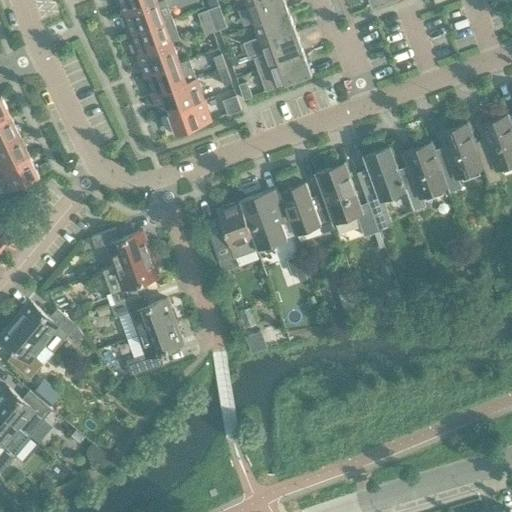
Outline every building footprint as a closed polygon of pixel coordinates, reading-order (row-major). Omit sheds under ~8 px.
[(116,0),(122,14),(159,0),(116,0)] [(174,0),(159,0),(122,14),(129,34),(166,21),(161,9),(176,4),(174,0)] [(253,25),(289,12),(284,0),(259,0),(246,5),(253,25)] [(224,17),(220,7),(209,10),(213,21),(224,17)] [(198,14),(202,25),(213,21),(209,10),(198,14)] [(258,37),(243,43),(246,51),(297,33),(289,12),(253,25),(258,37)] [(217,32),(228,28),(224,17),(213,21),(217,32)] [(166,21),(129,34),(137,54),(173,41),(166,21)] [(202,25),(206,36),(217,32),(213,21),(202,25)] [(268,66),(304,53),(297,33),(246,51),(250,60),(264,55),(268,66)] [(144,75),(181,61),(173,41),(137,54),(144,75)] [(268,66),(275,87),(312,74),(304,53),(268,66)] [(223,56),(214,60),(219,73),(228,70),(223,56)] [(152,95),(197,78),(190,58),(181,61),(144,75),(152,95)] [(219,73),(224,86),(233,83),(228,70),(219,73)] [(205,99),(200,87),(197,78),(152,95),(155,104),(164,100),(169,112),(205,99)] [(253,97),(247,81),(239,84),(245,100),(253,97)] [(1,95),(0,95),(0,121),(11,116),(1,95)] [(236,97),(224,102),(229,117),(242,112),(236,97)] [(176,133),(212,120),(205,99),(169,112),(176,133)] [(480,125),(487,144),(476,148),(483,167),(489,184),(502,179),(498,169),(511,163),(511,126),(511,125),(508,115),(480,125)] [(0,144),(20,135),(11,116),(0,121),(0,144)] [(440,133),(447,153),(435,157),(447,187),(449,193),(461,189),(457,177),(483,167),(476,148),(467,123),(440,133)] [(0,169),(30,155),(20,135),(0,144),(0,169)] [(403,152),(410,172),(401,175),(414,212),(426,207),(422,196),(447,187),(435,157),(430,142),(403,152)] [(360,181),(368,202),(378,231),(388,227),(390,222),(382,197),(405,189),(413,212),(414,212),(390,146),(364,155),(372,177),(360,181)] [(0,181),(5,192),(39,175),(30,155),(0,169),(0,181)] [(356,213),(364,236),(378,231),(368,202),(360,204),(345,162),(316,173),(334,222),(356,213)] [(294,232),(320,223),(323,232),(335,228),(326,202),(315,206),(306,182),(279,192),(294,232)] [(288,218),(277,187),(240,200),(257,248),(287,237),(281,221),(288,218)] [(240,200),(216,208),(224,230),(210,235),(223,271),(237,265),(234,256),(257,248),(240,200)] [(21,240),(0,222),(0,248),(6,242),(14,249),(21,240)] [(95,246),(106,242),(114,266),(151,252),(143,230),(118,239),(114,227),(91,235),(95,246)] [(104,270),(111,292),(106,293),(110,305),(138,295),(135,285),(159,276),(151,252),(114,266),(104,270)] [(304,269),(296,272),(299,281),(307,278),(304,269)] [(405,304),(399,287),(388,291),(394,308),(405,304)] [(416,303),(412,292),(404,295),(408,306),(416,303)] [(176,321),(168,298),(142,306),(138,295),(110,305),(114,316),(118,314),(127,338),(138,334),(176,321)] [(30,300),(15,318),(45,343),(44,344),(53,352),(68,333),(78,341),(84,334),(76,324),(57,308),(50,317),(30,300)] [(68,310),(71,319),(82,316),(78,306),(68,310)] [(0,338),(18,354),(10,363),(30,379),(53,352),(44,344),(45,343),(15,318),(0,335),(0,338)] [(163,362),(160,352),(184,344),(176,321),(138,334),(145,352),(126,359),(131,374),(163,362)] [(261,330),(246,336),(250,347),(251,348),(251,349),(252,351),(261,348),(265,347),(267,346),(261,330)] [(32,391),(25,400),(6,384),(0,391),(0,410),(29,436),(53,409),(32,391)] [(50,394),(41,386),(36,392),(45,400),(50,394)] [(0,470),(29,436),(0,410),(0,470)] [(22,487),(11,478),(7,483),(15,496),(22,487)]
